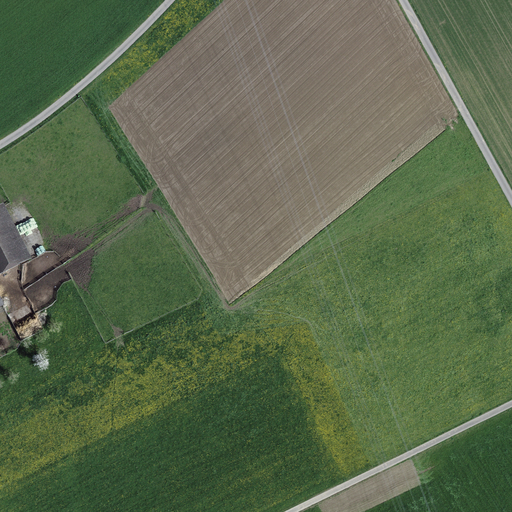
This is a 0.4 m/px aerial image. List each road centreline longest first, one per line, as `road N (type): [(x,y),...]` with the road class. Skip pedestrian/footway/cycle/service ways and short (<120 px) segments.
road 1 (unclassified): [(296,511),(511,405)]
road 2 (unclassified): [(511,204),(401,0)]
road 3 (unclassified): [(166,0),(110,58),(0,145)]
